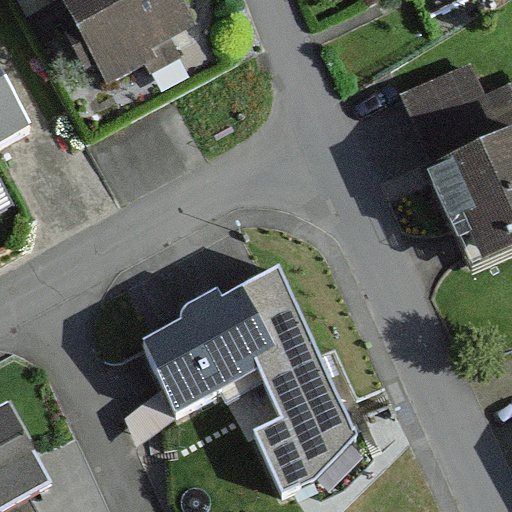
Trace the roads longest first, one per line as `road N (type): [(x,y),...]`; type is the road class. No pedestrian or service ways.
road 1 (residential): [(493,511),(313,136)]
road 2 (residential): [(313,136),(0,314)]
road 3 (residential): [(313,136),(267,0)]
